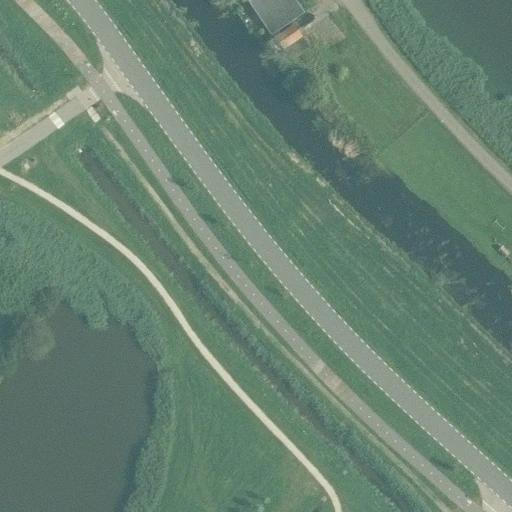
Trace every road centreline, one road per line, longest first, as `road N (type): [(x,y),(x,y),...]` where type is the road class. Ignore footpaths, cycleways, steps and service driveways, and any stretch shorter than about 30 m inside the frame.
road 1 (unknown): [(449,511),(229,297),(75,90),(0,140)]
road 2 (tertiary): [(511,498),(302,292),(129,66)]
road 3 (unclassified): [(511,185),(417,90),(347,0)]
road 4 (unclassified): [(0,157),(129,66)]
